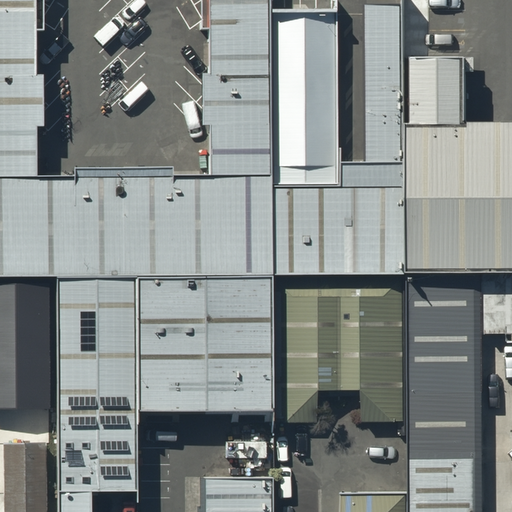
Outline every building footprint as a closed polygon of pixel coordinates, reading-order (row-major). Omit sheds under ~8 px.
[(36,0),(0,0),(0,162),(39,169),(36,0)] [(195,0),(191,153),(250,152),(261,0),(195,0)] [(261,0),(250,152),(335,151),(333,0),(261,0)] [(333,0),(335,151),(386,150),(385,94),(384,30),(383,0),(333,0)] [(384,30),(385,94),(444,93),(443,29),(384,30)] [(386,150),(386,243),(398,243),(466,242),(511,241),(511,91),(444,93),(385,94),(386,150)] [(335,151),(250,152),(251,245),(264,245),(386,243),(386,150),(335,151)] [(39,169),(0,162),(0,248),(251,245),(250,152),(191,153),(39,169)] [(469,511),(466,242),(398,243),(401,511),(469,511)] [(400,403),(398,243),(386,243),(264,245),(266,405),(400,403)] [(253,382),(251,245),(43,248),(44,401),(45,511),(79,511),(79,467),(122,466),(121,384),(253,382)] [(511,511),(511,315),(467,317),(469,511),(511,511)] [(0,511),(45,511),(44,401),(0,401),(0,511)] [(263,511),(263,459),(193,460),(193,511),(263,511)] [(325,511),(401,511),(401,481),(326,482),(325,511)]
